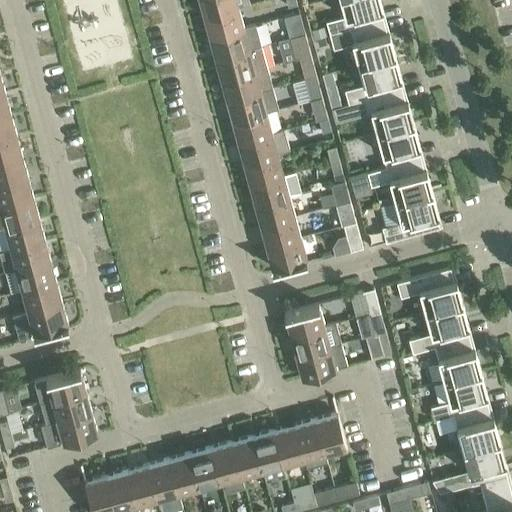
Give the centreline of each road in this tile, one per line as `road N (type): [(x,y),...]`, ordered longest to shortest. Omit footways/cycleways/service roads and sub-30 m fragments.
road 1 (residential): [(101,333),(8,0)]
road 2 (residential): [(248,295),(167,0)]
road 3 (residential): [(248,295),(499,224)]
road 4 (residential): [(499,224),(438,0)]
road 5 (residential): [(276,398),(363,375),(392,480)]
road 6 (residential): [(130,438),(276,398)]
road 7 (residential): [(56,511),(43,461),(130,438)]
